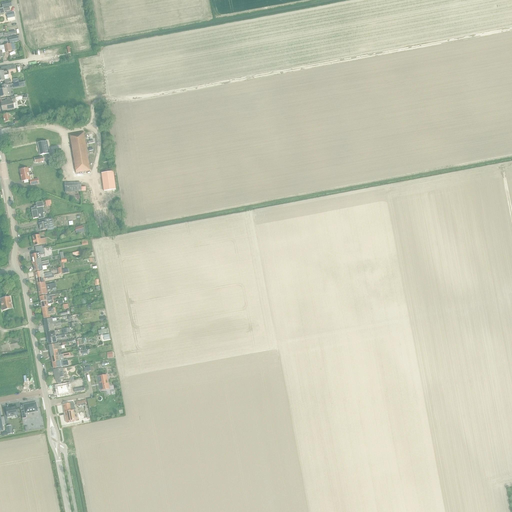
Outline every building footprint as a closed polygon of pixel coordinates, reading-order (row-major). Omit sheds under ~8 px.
[(12,51),(15,50),(14,44),(11,45),(10,44),(1,46),(0,45),(0,49),(2,49),(2,47),(4,47),(5,52),(12,51)] [(1,72),(0,72),(0,81),(4,81),(4,83),(10,82),(10,79),(9,79),(8,75),(7,70),(8,69),(7,66),(1,68),(1,72)] [(10,95),(9,89),(8,85),(2,86),(3,89),(0,89),(0,96),(0,97),(10,95)] [(15,101),(14,97),(6,98),(7,101),(1,103),(3,111),(14,109),(12,102),(15,101)] [(14,115),(14,113),(3,115),(4,123),(11,122),(10,116),(14,115)] [(90,171),(90,170),(83,132),(69,134),(76,173),(79,173),(79,174),(82,174),(82,172),(90,171)] [(40,155),(49,153),(47,141),(38,143),(40,155)] [(30,180),(31,185),(38,183),(38,179),(33,180),(33,175),(29,176),(28,168),(20,170),(22,181),(30,180)] [(113,172),(101,173),(103,191),(116,189),(113,172)] [(65,184),(65,193),(81,192),(81,183),(65,184)] [(44,218),(43,213),(44,213),(43,207),(42,202),(35,203),(35,206),(34,207),(34,208),(31,208),(33,219),(38,218),(38,219),(44,218)] [(47,231),(53,230),(53,226),(51,218),(45,219),(38,221),(39,223),(40,230),(47,229),(47,231)] [(32,237),(34,246),(41,244),(46,244),(45,238),(40,239),(39,235),(32,237)] [(32,261),(41,259),(40,255),(41,255),(45,255),(44,248),(42,249),(35,250),(36,254),(31,255),(32,261)] [(48,263),(33,266),(34,272),(43,270),(47,269),(46,266),(49,265),(48,263)] [(37,284),(45,283),(44,279),(45,279),(48,278),(48,279),(54,277),(53,275),(52,275),(36,279),(37,284)] [(53,284),(47,285),(45,285),(45,283),(37,284),(39,296),(47,294),(46,291),(48,291),(48,290),(51,290),(51,291),(56,290),(56,289),(59,289),(58,286),(54,287),(53,284)] [(12,309),(10,297),(0,299),(3,311),(12,309)] [(55,311),(42,313),(44,319),(50,318),(50,315),(55,314),(55,312),(56,312),(55,311)] [(46,332),(54,331),(54,328),(60,326),(60,323),(45,326),(46,332)] [(47,338),(55,337),(55,333),(58,333),(58,330),(54,331),(46,332),(47,338)] [(61,338),(62,339),(65,338),(65,335),(61,336),(60,336),(55,337),(47,338),(48,344),(57,343),(56,339),(61,338)] [(50,351),(60,349),(61,349),(65,348),(64,346),(66,345),(66,342),(62,343),(62,346),(61,346),(59,347),(59,343),(49,345),(50,351)] [(60,361),(59,358),(70,356),(69,353),(57,356),(51,357),(52,363),(60,361)] [(52,363),(53,369),(61,367),(65,366),(68,366),(67,360),(60,361),(52,363)] [(24,373),(20,373),(21,381),(26,380),(25,377),(29,376),(28,368),(23,369),(24,373)] [(62,368),(53,370),(56,381),(57,384),(61,383),(61,380),(64,379),(68,378),(67,372),(63,373),(62,368)] [(15,370),(11,371),(12,379),(16,379),(17,382),(21,381),(20,373),(16,374),(15,370)] [(109,389),(106,375),(98,377),(101,391),(109,389)] [(58,396),(70,393),(68,385),(57,387),(58,396)] [(37,411),(36,403),(23,405),(24,410),(21,411),(23,419),(26,418),(25,413),(37,411)] [(74,403),(63,405),(66,423),(67,423),(70,423),(70,422),(73,422),(72,418),(74,418),(73,410),(75,410),(74,403)] [(5,409),(7,417),(18,415),(17,407),(5,409)]
